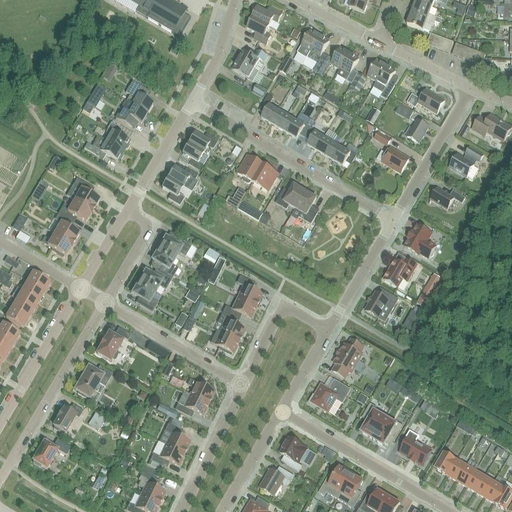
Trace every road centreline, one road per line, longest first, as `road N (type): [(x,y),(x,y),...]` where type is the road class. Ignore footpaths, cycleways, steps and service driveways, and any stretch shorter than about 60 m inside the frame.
road 1 (residential): [(391,221),(191,102)]
road 2 (residential): [(104,303),(0,478)]
road 3 (residential): [(279,411),(449,511)]
road 4 (residential): [(104,303),(243,386)]
road 5 (residential): [(0,424),(79,289)]
road 6 (residential): [(391,221),(470,89)]
road 7 (residential): [(326,331),(282,305),(243,386)]
road 8 (residential): [(243,386),(182,511)]
road 9 (residential): [(326,331),(391,221)]
road 10 (residential): [(126,211),(191,102)]
